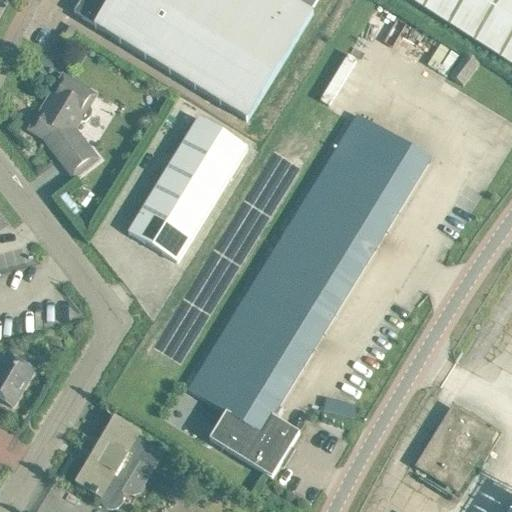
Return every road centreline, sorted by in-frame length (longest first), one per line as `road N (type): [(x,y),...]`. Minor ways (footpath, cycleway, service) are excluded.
road 1 (residential): [(4,511),(103,345),(106,322),(95,287),(0,168)]
road 2 (unclassified): [(336,511),(459,294),(511,222)]
